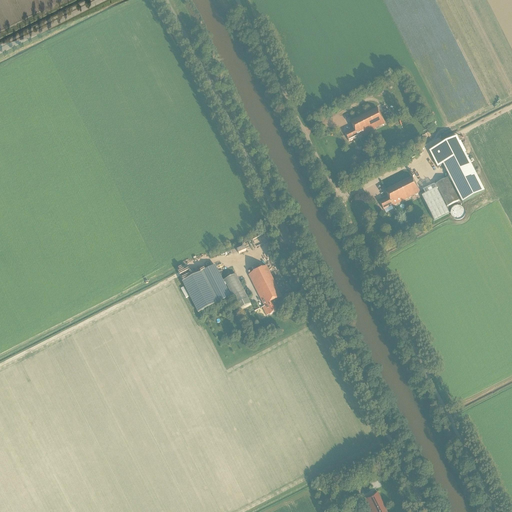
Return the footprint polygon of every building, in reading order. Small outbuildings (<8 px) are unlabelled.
[(357,138),(385,123),(377,108),(350,122),(354,130),(345,134),(349,141),(357,137),(357,138)] [(457,138),(429,152),(437,167),(442,165),(465,154),(457,138)] [(484,191),(465,154),(442,165),(461,203),(484,191)] [(392,207),(420,192),(413,177),(385,190),(389,198),(380,203),(384,210),(391,206),(392,207)] [(459,200),(448,178),(436,184),(438,188),(447,206),(459,200)] [(436,184),(423,191),(425,195),(422,197),(434,221),(449,214),(436,189),(438,188),(436,184)] [(251,304),(236,274),(224,280),(223,281),(215,266),(187,280),(183,282),(199,313),(203,312),(231,297),(225,286),(226,285),(239,310),(251,304)] [(269,315),(277,311),(275,307),(275,308),(272,302),(282,297),(267,266),(249,275),(264,306),(262,308),(267,316),(269,315)] [(222,272),(225,279),(232,275),(229,269),(222,272)] [(363,500),(369,511),(386,511),(377,493),(363,500)]
